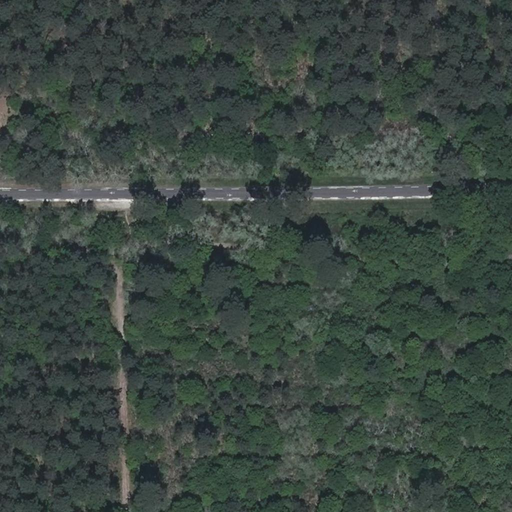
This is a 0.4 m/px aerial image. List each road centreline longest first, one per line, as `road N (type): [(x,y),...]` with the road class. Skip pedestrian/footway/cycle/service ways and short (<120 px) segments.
road 1 (track): [(511,141),(453,130),(218,134),(0,101)]
road 2 (unclassified): [(0,193),(511,185)]
road 3 (track): [(128,511),(127,192)]
road 4 (track): [(453,130),(449,0)]
